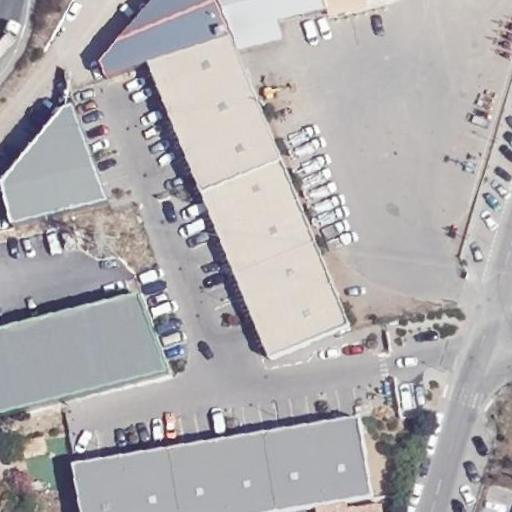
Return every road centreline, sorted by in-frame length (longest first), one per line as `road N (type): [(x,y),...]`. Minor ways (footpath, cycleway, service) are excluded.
road 1 (unknown): [(316,97),(344,171),(369,206),(410,254),(490,321)]
road 2 (residential): [(433,511),(511,250)]
